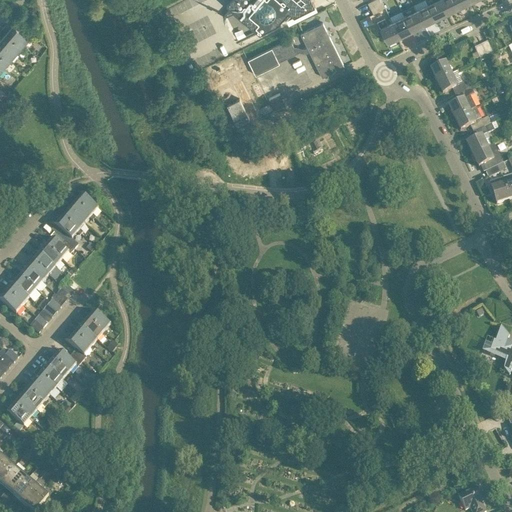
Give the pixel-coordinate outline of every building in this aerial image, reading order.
[(315,5),(312,0),(229,0),(226,3),(230,7),(223,14),(223,16),(223,17),(224,17),(225,17),(236,11),(260,33),(277,24),(289,11),(291,13),(285,19),(286,20),(315,5)] [(435,18),(447,13),(440,0),(435,0),(428,4),(435,18)] [(440,0),(447,13),(459,7),(455,0),(440,0)] [(383,2),(371,8),(373,13),(385,7),(383,2)] [(423,24),(435,18),(428,4),(416,10),(423,24)] [(411,30),(423,24),(416,10),(404,16),(411,30)] [(400,36),(411,30),(404,16),(392,21),(400,36)] [(392,21),(387,24),(384,18),(377,21),(387,42),(400,36),(392,21)] [(30,37),(17,25),(9,19),(14,24),(10,28),(5,25),(3,28),(26,47),(27,46),(25,43),(30,37)] [(322,77),(344,66),(323,22),(301,33),(322,77)] [(24,49),(26,47),(3,28),(1,30),(5,34),(1,39),(17,53),(22,47),(24,49)] [(279,62),(278,59),(296,50),(292,43),(295,42),(293,37),(290,38),(272,47),(248,59),(255,74),(279,62)] [(12,59),(17,53),(1,39),(0,39),(0,51),(13,62),(14,61),(12,59)] [(493,53),(492,51),(487,42),(481,45),(487,56),(493,53)] [(479,60),(487,56),(481,45),(474,49),(479,60)] [(11,64),(13,62),(0,51),(0,64),(4,68),(9,62),(11,64)] [(452,75),(450,72),(446,63),(431,70),(437,82),(452,75)] [(213,75),(220,89),(232,83),(225,69),(213,75)] [(463,85),(462,84),(457,72),(452,75),(437,82),(443,95),(452,90),(455,96),(470,88),(467,83),(463,85)] [(511,83),(510,81),(503,87),(507,92),(511,87),(511,83)] [(458,102),(449,107),(455,119),(476,108),(470,97),(475,95),(471,88),(470,88),(455,96),(458,102)] [(227,104),(235,119),(237,125),(250,119),(240,98),(227,104)] [(473,132),(491,123),(488,117),(482,121),(476,108),(455,119),(461,131),(470,127),(473,132)] [(476,139),(467,144),(473,156),(492,146),(487,135),(495,131),(494,130),(498,129),(495,123),(492,125),(491,123),(473,132),(476,139)] [(502,164),(499,158),(500,157),(494,145),(492,146),(473,156),(479,168),(484,165),(487,172),(497,167),(502,164)] [(511,159),(508,162),(511,168),(511,176),(502,180),(502,178),(502,179),(509,200),(511,199),(511,159)] [(489,179),(500,174),(497,167),(487,172),(486,172),(489,179)] [(497,204),(509,200),(502,179),(490,183),(492,188),(491,188),(497,205),(497,204)] [(99,210),(85,198),(77,192),(82,196),(78,201),(74,197),(71,200),(94,220),(96,218),(93,216),(99,210)] [(93,222),(94,220),(71,200),(69,203),(73,207),(69,212),(85,225),(90,219),(93,222)] [(80,231),(85,225),(69,212),(65,216),(61,213),(58,216),(81,235),(83,233),(80,231)] [(81,235),(58,216),(56,218),(61,222),(57,227),(51,222),(51,223),(69,238),(65,242),(75,251),(79,246),(72,241),(77,235),(80,237),(81,235)] [(75,251),(65,242),(61,247),(48,236),(53,240),(46,248),(62,262),(69,254),(71,255),(75,251)] [(56,269),(62,262),(46,248),(40,256),(56,269)] [(49,277),(56,269),(40,256),(33,263),(49,277)] [(43,284),(49,277),(33,263),(27,271),(43,284)] [(66,278),(69,281),(76,273),(72,270),(66,278)] [(36,292),(43,284),(27,271),(20,278),(36,292)] [(30,300),(36,292),(20,278),(14,286),(30,300)] [(62,290),(71,298),(75,293),(66,285),(62,290)] [(23,307),(30,300),(14,286),(7,294),(23,307)] [(66,303),(71,298),(62,290),(57,295),(66,303)] [(0,300),(17,315),(23,307),(7,294),(1,301),(0,300)] [(61,309),(66,303),(57,295),(52,301),(61,309)] [(57,314),(61,309),(52,301),(48,306),(57,314)] [(53,319),(57,314),(48,306),(43,311),(53,319)] [(111,326),(97,315),(90,308),(89,309),(94,313),(90,318),(86,314),(84,317),(107,336),(108,334),(106,332),(111,326)] [(48,324),(53,319),(43,311),(39,316),(48,324)] [(44,329),(48,324),(39,316),(35,322),(44,329)] [(105,338),(107,336),(84,317),(81,320),(86,323),(82,328),(98,342),(103,336),(105,338)] [(39,334),(44,329),(35,322),(30,327),(39,334)] [(504,370),(510,376),(511,369),(511,342),(508,341),(509,337),(501,327),(495,343),(494,342),(490,353),(506,358),(504,370)] [(93,347),(98,342),(82,328),(77,333),(73,329),(71,332),(94,351),(95,350),(93,347)] [(92,353),(94,351),(71,332),(68,335),(73,339),(69,343),(63,339),(76,350),(73,354),(72,355),(82,363),(86,358),(85,357),(90,351),(92,353)] [(113,342),(107,349),(111,354),(118,347),(113,342)] [(82,363),(72,355),(73,354),(60,343),(59,344),(64,348),(56,358),(52,354),(49,357),(72,376),(74,375),(71,372),(76,366),(78,368),(82,363)] [(14,364),(19,358),(10,351),(5,356),(14,364)] [(10,369),(14,364),(5,356),(1,361),(10,369)] [(71,378),(72,376),(49,357),(47,360),(51,363),(47,368),(63,382),(68,376),(71,378)] [(0,370),(5,375),(10,369),(1,361),(0,362),(0,370)] [(58,388),(63,382),(47,368),(43,373),(39,369),(36,372),(59,392),(61,390),(58,388)] [(58,393),(59,392),(36,372),(34,375),(38,379),(34,383),(50,397),(55,391),(58,393)] [(45,403),(50,397),(34,383),(30,388),(26,384),(23,387),(46,407),(48,405),(45,403)] [(45,408),(46,407),(23,387),(21,390),(25,394),(21,399),(37,412),(42,406),(45,408)] [(32,418),(37,412),(21,399),(17,403),(13,400),(10,403),(33,422),(35,420),(32,418)] [(32,424),(33,422),(10,403),(8,405),(12,409),(9,414),(3,409),(3,410),(24,428),(29,421),(32,424)] [(42,464),(45,461),(39,455),(36,458),(42,464)] [(45,461),(42,464),(50,470),(52,467),(45,461)] [(0,485),(0,486),(14,469),(8,463),(0,471),(0,485)] [(7,491),(21,475),(14,469),(0,486),(7,491)] [(14,497),(28,481),(31,477),(24,471),(21,475),(7,491),(14,497)] [(27,509),(47,486),(40,480),(35,486),(21,503),(27,509)] [(21,503),(35,486),(28,481),(14,497),(21,503)] [(30,511),(37,511),(49,498),(54,492),(47,486),(27,509),(30,511)] [(471,511),(485,511),(482,503),(484,502),(477,488),(458,497),(465,511),(470,509),(471,511)]
